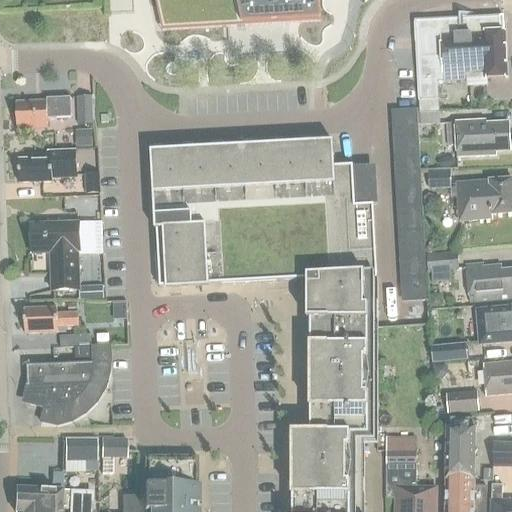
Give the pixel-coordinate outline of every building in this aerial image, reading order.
[(154,0),(156,6),(166,5),(167,32),(226,29),(299,25),(320,23),(318,0),(154,0)] [(414,24),(418,113),(438,112),(437,83),(467,82),(466,87),(485,86),(485,81),(506,79),(504,34),(503,34),(502,19),(414,24)] [(90,99),(75,100),(77,127),(92,127),(90,99)] [(69,119),(69,103),(45,104),(45,102),(14,104),(15,131),(46,129),(46,119),(69,119)] [(439,125),(438,112),(418,113),(419,126),(439,125)] [(509,153),(508,125),(485,126),(485,123),(454,125),(455,160),(495,158),(495,154),(509,153)] [(76,149),(92,148),(92,132),(75,132),(76,149)] [(157,254),(155,255),(157,285),(159,285),(159,289),(307,281),(307,321),(310,321),(310,323),(307,323),(308,342),(310,342),(310,350),(308,350),(308,374),(310,375),(310,381),(308,381),(308,406),(310,406),(310,409),(307,409),(307,429),(310,429),(310,434),(292,434),(292,446),(290,446),(289,476),(292,476),(292,486),(290,486),(289,505),(292,505),(291,511),(364,511),(364,437),(368,437),(368,379),(377,379),(378,290),(373,207),(355,207),(352,167),(334,168),(332,143),(150,153),(154,231),(156,231),(157,254)] [(76,178),(75,152),(46,153),(46,160),(17,161),(18,184),(51,182),(51,179),(76,178)] [(426,191),(448,190),(448,175),(426,176),(426,191)] [(98,176),(83,177),(84,197),(99,196),(98,176)] [(511,215),(511,183),(511,181),(456,185),(459,224),(492,222),(492,217),(511,215)] [(94,223),(78,224),(30,226),(31,253),(50,253),(51,292),(79,292),(77,257),(95,256),(94,223)] [(427,276),(431,276),(432,285),(452,284),(451,267),(441,267),(440,256),(426,256),(427,276)] [(482,266),(466,268),(469,305),(511,301),(511,271),(501,273),(500,268),(482,270),(482,266)] [(102,288),(79,289),(80,303),(102,302),(102,288)] [(428,297),(429,310),(443,308),(442,296),(428,297)] [(75,305),(67,306),(67,314),(75,313),(75,305)] [(511,342),(511,309),(501,311),(475,313),(478,346),(511,342)] [(78,327),(77,314),(56,315),(56,310),(23,311),(24,335),(57,334),(57,328),(78,327)] [(465,345),(430,349),(431,366),(467,362),(465,345)] [(75,366),(26,367),(27,387),(33,388),(31,406),(44,410),(41,425),(56,428),(71,424),(87,416),(97,405),(106,390),(110,375),(110,372),(110,348),(75,349),(75,366)] [(511,364),(484,366),(487,399),(511,396),(511,364)] [(446,367),(433,368),(434,381),(442,381),(447,375),(446,367)] [(445,417),(477,415),(475,396),(444,398),(445,417)] [(446,430),(444,511),(485,511),(485,492),(475,492),(475,483),(473,483),(474,430),(446,430)] [(100,439),(100,459),(127,459),(127,439),(100,439)] [(415,490),(415,452),(415,440),(387,439),(385,499),(394,499),(393,511),(434,511),(435,490),(415,490)] [(64,441),(64,474),(84,474),(84,463),(96,462),(96,440),(64,441)] [(511,444),(493,444),(492,469),(511,469),(511,444)] [(196,511),(197,458),(143,458),(142,511),(196,511)] [(113,460),(101,460),(101,475),(113,475),(113,460)] [(483,470),(482,482),(491,483),(491,470),(483,470)] [(61,492),(62,474),(52,474),(51,491),(15,489),(14,511),(61,511),(62,492),(61,492)] [(511,511),(511,502),(502,502),(502,487),(492,487),(491,502),(490,511),(511,511)] [(62,492),(61,511),(69,511),(68,511),(91,511),(92,503),(85,503),(86,493),(62,492)] [(137,511),(137,499),(124,499),(124,511),(137,511)]
